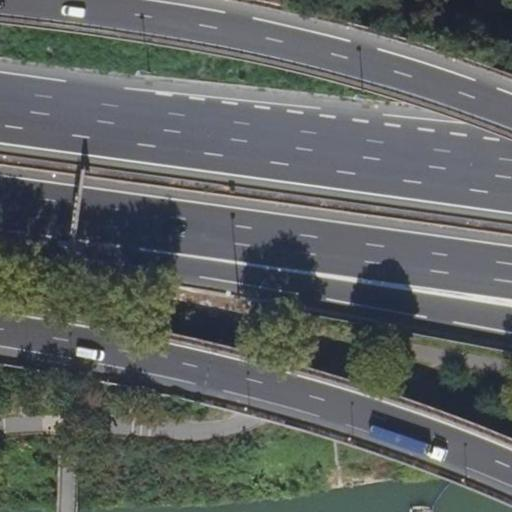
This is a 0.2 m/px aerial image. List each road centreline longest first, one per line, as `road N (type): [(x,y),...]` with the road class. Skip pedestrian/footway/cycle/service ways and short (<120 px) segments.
road 1 (motorway): [(0,328),(269,383),(511,463)]
road 2 (motorway): [(511,175),(0,105)]
road 3 (motorway): [(511,107),(455,84),(268,36),(52,0)]
road 4 (motorway): [(104,226),(171,264),(511,322)]
road 5 (motorway): [(104,226),(511,277)]
